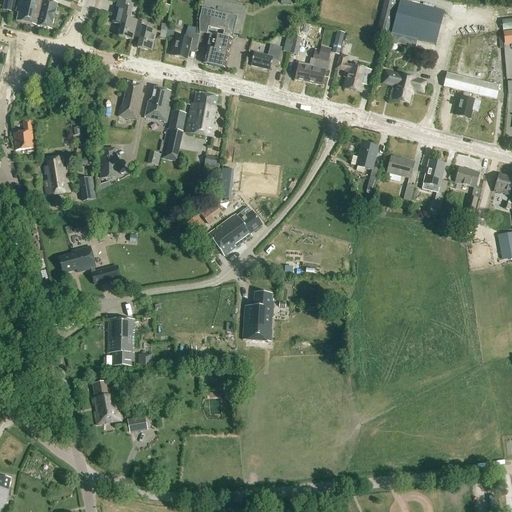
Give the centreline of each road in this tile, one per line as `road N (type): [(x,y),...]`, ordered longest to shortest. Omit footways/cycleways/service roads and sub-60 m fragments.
road 1 (residential): [(81,469),(102,482),(183,498),(511,469)]
road 2 (residential): [(105,305),(221,277),(301,194),(345,114)]
road 3 (unclassified): [(72,51),(345,114)]
road 4 (unclassified): [(345,114),(511,158)]
road 5 (unclassified): [(6,165),(1,127),(25,39)]
road 6 (unclassified): [(40,289),(6,165)]
road 7 (unclassified): [(81,469),(53,346)]
